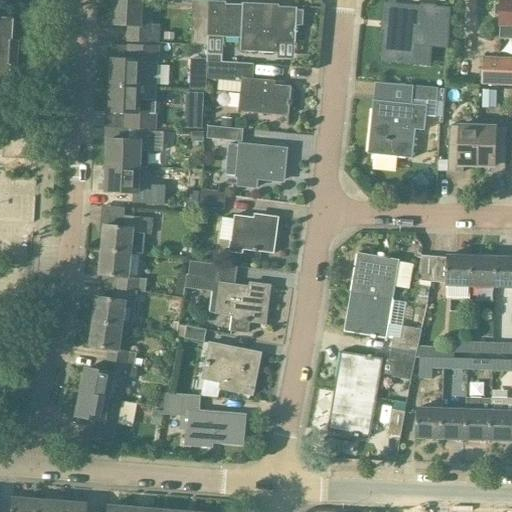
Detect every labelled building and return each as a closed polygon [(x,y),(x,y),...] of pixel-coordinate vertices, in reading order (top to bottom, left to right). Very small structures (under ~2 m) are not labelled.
[(153,0),(114,0),(114,26),(128,26),(128,41),(152,41),(153,0)] [(296,41),(296,26),(304,27),(305,11),(297,11),(297,8),(259,6),(259,5),(242,4),(242,5),(227,4),(227,2),(209,1),(208,24),(208,36),(223,37),(241,38),(241,51),(277,53),(278,41),(296,41)] [(495,17),(501,20),(500,37),(511,37),(511,1),(501,1),(501,5),(496,7),(495,17)] [(432,47),(448,48),(451,8),(437,6),(437,5),(421,4),(421,7),(384,3),(381,31),(384,32),(381,62),(414,65),(415,45),(424,46),(425,29),(434,30),(432,47)] [(13,41),(15,19),(0,17),(0,86),(10,87),(11,83),(12,64),(19,65),(19,41),(13,41)] [(208,47),(208,36),(208,24),(192,24),(192,46),(208,47)] [(112,60),(111,86),(157,89),(158,63),(158,48),(129,47),(128,61),(112,60)] [(206,62),(209,62),(222,63),(222,53),(206,52),(206,62)] [(511,85),(511,58),(484,57),(483,84),(511,85)] [(218,92),(240,94),(238,112),(289,116),(291,87),(269,85),(270,81),(254,80),(255,65),(222,63),(209,62),(207,79),(219,80),(218,92)] [(157,89),(111,86),(109,113),(126,114),(126,127),(155,129),(156,114),(157,89)] [(438,88),(413,86),(412,100),(437,102),(438,88)] [(187,95),(189,128),(205,127),(203,94),(187,95)] [(427,107),(374,101),(368,154),(413,158),(416,130),(424,131),(427,107)] [(464,165),(478,165),(479,126),(450,125),(448,171),(464,172),(464,165)] [(286,151),(243,146),(244,129),(209,126),(208,139),(230,141),(226,175),(273,180),(274,169),(284,170),(286,151)] [(507,127),(479,126),(478,165),(490,166),(490,173),(506,173),(507,127)] [(108,141),(107,167),(140,170),(148,170),(148,152),(163,153),(163,143),(159,143),(160,134),(136,133),(136,142),(108,141)] [(140,170),(107,167),(105,192),(134,194),(133,204),(160,206),(161,187),(139,186),(140,170)] [(227,193),(202,190),(200,206),(225,209),(227,193)] [(243,249),(275,252),(279,217),(267,215),(266,219),(235,215),(231,251),(243,253),(243,249)] [(102,251),(131,253),(143,255),(146,235),(150,235),(153,219),(125,216),(124,228),(106,225),(102,251)] [(128,277),(131,253),(102,251),(99,275),(120,278),(118,289),(138,291),(146,292),(147,280),(128,277)] [(352,292),(394,299),(401,260),(359,253),(352,292)] [(419,281),(432,282),(435,256),(421,254),(419,281)] [(447,257),(435,256),(432,282),(446,283),(446,285),(471,286),(472,256),(455,255),(447,255),(447,257)] [(497,257),(472,256),(471,286),(496,287),(497,257)] [(511,257),(497,257),(496,287),(511,287),(511,257)] [(210,313),(233,316),(231,331),(249,333),(251,322),(267,324),(272,286),(258,284),(258,288),(236,285),(238,267),(191,261),(189,275),(205,278),(205,281),(214,283),(210,313)] [(98,298),(94,322),(123,326),(126,302),(136,303),(138,291),(118,289),(116,300),(98,298)] [(394,339),(392,349),(417,354),(422,330),(390,324),(394,299),(352,292),(345,331),(394,339)] [(0,311),(7,312),(16,312),(16,300),(0,299),(0,311)] [(119,351),(123,326),(94,322),(91,347),(109,350),(107,361),(127,364),(135,366),(137,354),(119,351)] [(204,342),(206,331),(186,327),(184,338),(204,342)] [(454,354),(469,354),(469,341),(455,340),(454,354)] [(479,341),(479,354),(493,355),(494,342),(479,341)] [(253,394),(261,353),(210,344),(204,379),(223,383),(222,388),(253,394)] [(342,350),(335,390),(378,397),(382,374),(397,376),(397,377),(412,380),(417,354),(392,349),(390,360),(384,359),(385,357),(342,350)] [(419,369),(434,370),(434,357),(420,357),(419,369)] [(459,358),(444,358),(444,370),(458,371),(459,358)] [(483,359),(469,358),(468,371),(483,372),(483,359)] [(507,360),(493,359),(493,372),(507,372),(507,360)] [(86,369),(82,393),(110,399),(115,375),(137,378),(139,367),(135,366),(127,364),(107,361),(106,371),(86,369)] [(371,436),(378,397),(335,390),(328,429),(371,436)] [(106,423),(110,399),(82,393),(77,418),(95,420),(92,441),(112,444),(115,424),(106,423)] [(246,416),(199,412),(200,396),(168,393),(164,413),(189,415),(187,444),(213,447),(213,442),(243,445),(246,416)] [(465,439),(489,440),(490,410),(492,410),(492,399),(467,398),(467,409),(466,409),(465,439)] [(511,398),(506,398),(506,399),(492,399),(492,410),(490,410),(489,440),(511,441),(511,398)] [(415,437),(440,438),(442,408),(417,407),(415,437)] [(442,408),(440,438),(465,439),(466,409),(442,408)] [(389,434),(401,437),(406,412),(393,409),(389,434)] [(37,511),(39,500),(14,498),(12,511),(37,511)] [(63,511),(64,503),(39,500),(37,511),(63,511)] [(88,511),(89,505),(64,503),(63,511),(88,511)]
